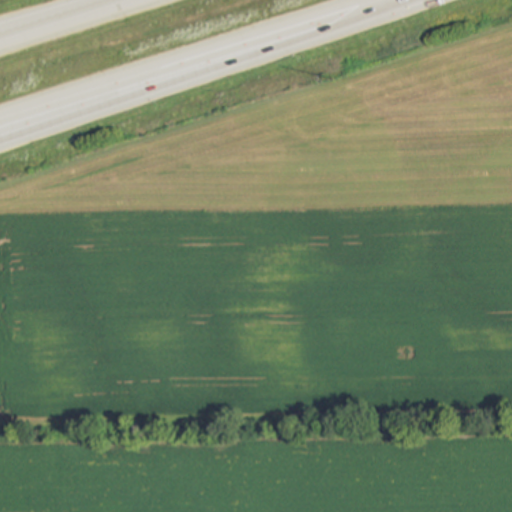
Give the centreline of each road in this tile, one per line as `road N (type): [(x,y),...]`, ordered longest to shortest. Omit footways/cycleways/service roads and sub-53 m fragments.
road 1 (motorway): [(0,128),(412,0)]
road 2 (motorway): [(133,0),(0,41)]
